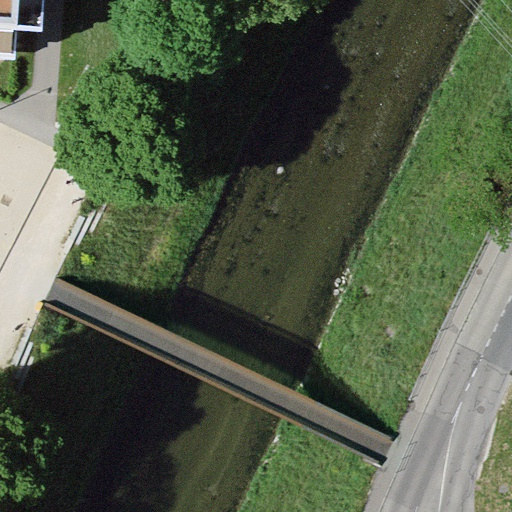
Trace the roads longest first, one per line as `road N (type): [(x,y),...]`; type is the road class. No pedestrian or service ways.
road 1 (track): [(0,349),(170,0)]
road 2 (tertiary): [(426,511),(511,313)]
